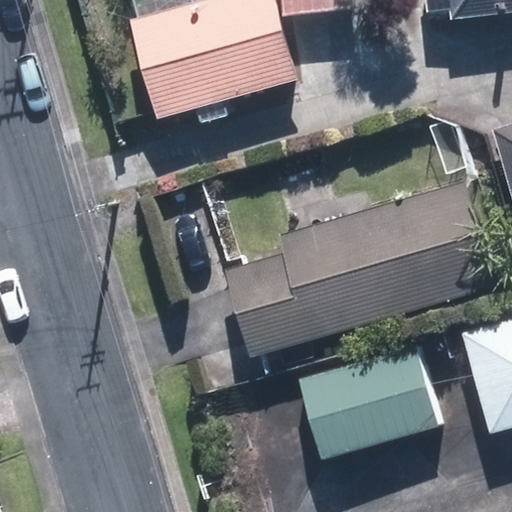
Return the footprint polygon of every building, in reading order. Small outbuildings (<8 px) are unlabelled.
[(227,0),(133,28),(160,123),(298,83),(273,0),(227,0)] [(283,0),(285,19),(359,12),(358,0),(283,0)] [(511,0),(451,0),(454,22),(511,15),(511,0)] [(511,128),(497,133),(511,186),(511,128)] [(229,273),(254,359),(495,290),(465,188),(281,241),(285,256),(229,273)] [(511,325),(465,340),(496,437),(511,432),(511,325)] [(414,350),(303,383),(326,459),(437,426),(414,350)]
